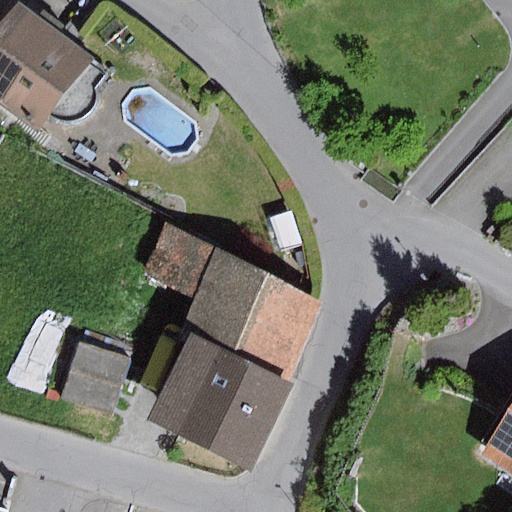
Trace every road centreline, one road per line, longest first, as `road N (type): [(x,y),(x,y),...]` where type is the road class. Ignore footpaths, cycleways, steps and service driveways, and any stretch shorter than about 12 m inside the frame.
road 1 (residential): [(274,511),(289,451),(376,223)]
road 2 (residential): [(233,511),(0,441)]
road 3 (residential): [(376,223),(320,169),(260,89),(237,43)]
road 4 (residential): [(511,280),(461,252),(376,223)]
